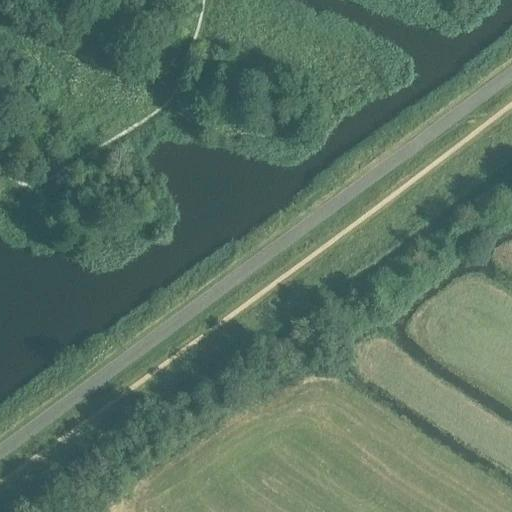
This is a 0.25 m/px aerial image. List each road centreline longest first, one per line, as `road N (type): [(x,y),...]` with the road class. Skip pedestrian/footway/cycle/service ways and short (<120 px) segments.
road 1 (unknown): [(0,483),(370,214)]
road 2 (unknown): [(350,191),(370,214),(511,105)]
